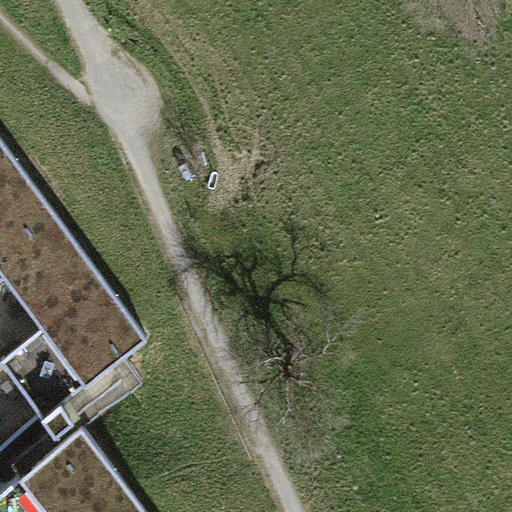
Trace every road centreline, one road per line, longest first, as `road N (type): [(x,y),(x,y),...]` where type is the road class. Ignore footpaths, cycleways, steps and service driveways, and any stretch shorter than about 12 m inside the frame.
road 1 (track): [(118,109),(292,511)]
road 2 (track): [(67,0),(118,109)]
